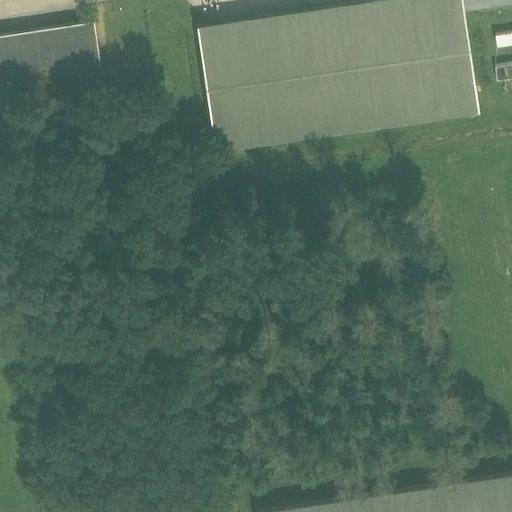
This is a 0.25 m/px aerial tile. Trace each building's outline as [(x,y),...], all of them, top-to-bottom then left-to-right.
[(211,156),(476,116),(473,95),(461,16),(458,0),(413,0),(197,32),(193,33),(211,156)] [(510,0),(458,0),(461,16),(475,14),(511,8),(510,0)] [(0,39),(0,101),(100,88),(91,27),(85,27),(0,39)] [(511,36),(499,38),(492,39),(494,53),(511,50),(511,36)] [(495,76),(511,75),(511,60),(494,62),(495,76)] [(511,511),(511,477),(277,511),(511,511)]
